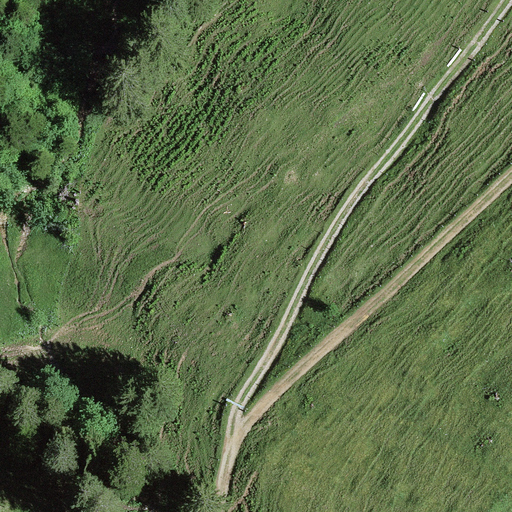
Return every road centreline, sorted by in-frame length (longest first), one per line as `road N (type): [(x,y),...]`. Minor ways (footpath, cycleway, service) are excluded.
road 1 (track): [(233,441),(233,410),(338,223),(500,0)]
road 2 (track): [(214,511),(233,441),(511,177)]
